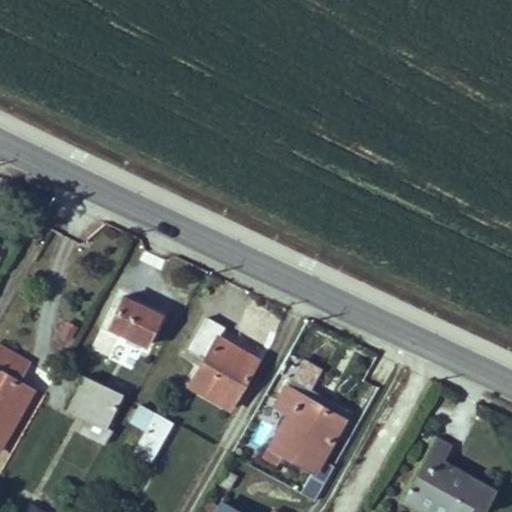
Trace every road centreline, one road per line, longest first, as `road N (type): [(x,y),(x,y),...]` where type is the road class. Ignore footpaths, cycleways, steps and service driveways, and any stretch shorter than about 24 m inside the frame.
road 1 (tertiary): [(511,385),(80,180)]
road 2 (unclassified): [(0,326),(80,180)]
